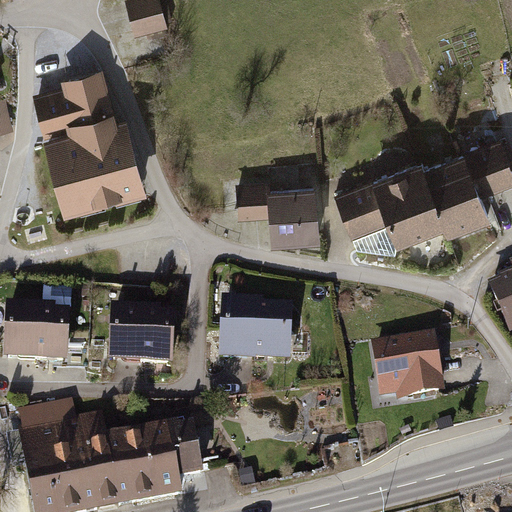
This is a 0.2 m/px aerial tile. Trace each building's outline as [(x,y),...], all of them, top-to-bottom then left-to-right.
[(159,0),(126,0),(136,35),(165,27),(167,26),(159,0)] [(165,27),(146,32),(149,41),(168,35),(165,27)] [(64,86),(33,94),(65,214),(102,204),(101,199),(115,196),(116,201),(148,192),(127,114),(117,116),(104,67),(62,78),(64,86)] [(1,110),(0,110),(0,132),(14,130),(9,108),(1,110)] [(511,163),(502,138),(425,168),(448,225),(451,235),(494,218),(484,194),(511,182),(511,163)] [(425,168),(422,161),(336,194),(353,237),(390,223),(398,244),(448,225),(425,168)] [(270,217),(267,189),(267,181),(236,184),(239,220),(270,217)] [(317,186),(267,189),(270,217),(272,245),(321,241),(317,186)] [(390,223),(353,237),(357,249),(396,255),(398,244),(390,223)] [(500,281),(489,285),(511,337),(511,336),(511,272),(499,278),(500,281)] [(91,285),(79,285),(78,298),(90,298),(91,285)] [(264,298),(222,296),(220,361),(292,365),(295,305),(264,304),(264,298)] [(55,307),(6,305),(4,365),(69,367),(72,313),(55,312),(55,307)] [(162,309),(112,307),(109,365),(173,368),(176,315),(162,314),(162,309)] [(436,333),(373,342),(381,398),(398,396),(399,402),(445,395),(436,333)] [(23,429),(20,429),(34,511),(113,511),(184,499),(181,482),(204,478),(194,425),(180,427),(180,423),(108,436),(103,411),(77,416),(74,400),(20,410),(23,429)] [(451,417),(437,421),(440,433),(455,429),(451,417)] [(253,470),(240,473),(243,489),(256,486),(253,470)]
